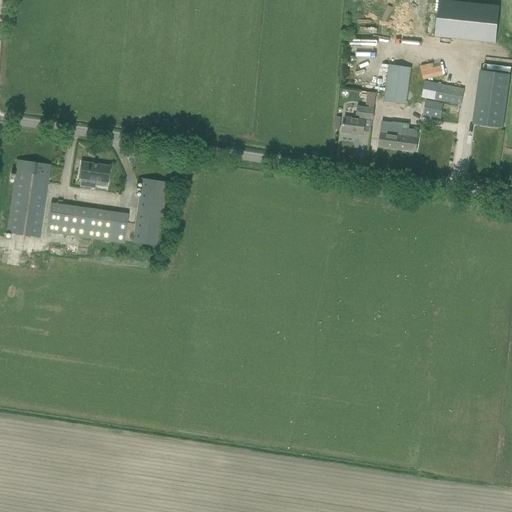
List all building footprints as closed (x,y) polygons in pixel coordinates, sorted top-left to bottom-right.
[(439,0),(439,1),(435,37),(492,43),(495,43),(499,6),(445,0),(439,0)] [(420,67),(423,79),(443,75),(441,63),(420,67)] [(410,68),(389,65),(384,102),(405,105),(410,68)] [(422,98),(461,105),(464,89),(425,81),(422,98)] [(423,115),(441,119),(443,104),(426,100),(423,115)] [(344,122),(342,132),(363,135),(364,125),(365,120),(372,121),(373,108),(365,107),(356,106),(356,111),(355,119),(344,118),(344,122)] [(479,125),(503,129),(505,110),(482,107),(479,125)] [(378,147),(416,152),(417,142),(419,130),(381,125),(378,147)] [(6,233),(39,238),(50,166),(17,161),(6,233)] [(95,185),(107,187),(110,167),(81,162),(78,179),(96,181),(95,185)] [(138,195),(164,198),(167,182),(141,178),(138,195)] [(132,243),(158,246),(164,198),(138,195),(132,243)] [(46,232),(124,244),(129,214),(111,212),(112,207),(104,206),(104,211),(51,203),(46,232)]
